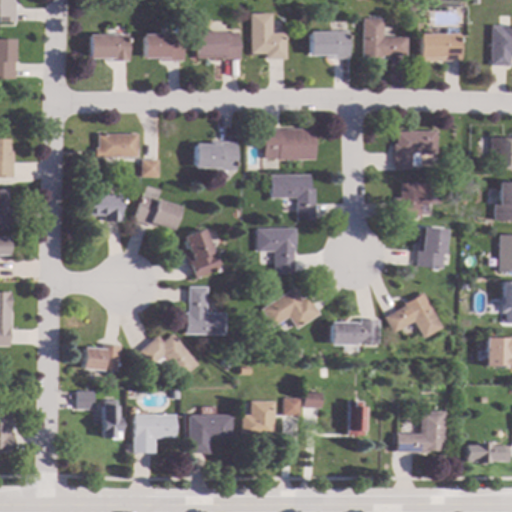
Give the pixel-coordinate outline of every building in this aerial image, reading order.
[(8,0),(8,1),(11,1),(10,22),(0,22),(0,0),(8,0)] [(269,33),(283,33),(283,59),(262,59),(262,53),(248,53),(247,13),(268,13),(269,33)] [(379,37),(403,37),(403,55),(379,55),(379,58),(360,58),(359,19),(379,19),(379,37)] [(499,27),(511,27),(511,56),(507,56),(507,65),(487,65),(486,26),(499,26),(499,27)] [(454,34),(457,34),(457,60),(416,61),(416,34),(439,33),(439,29),(454,28),(454,34)] [(235,59),(192,58),(192,32),(235,31),(235,59)] [(345,58),(322,58),(322,55),(306,55),(306,32),(345,32),(345,58)] [(178,60),(155,61),(155,57),(139,58),(139,34),(178,33),(178,60)] [(124,61),(100,61),(100,58),(84,58),(84,35),(124,35),(124,61)] [(10,79),(0,78),(0,38),(11,39),(10,79)] [(311,159),(274,160),(274,158),(259,158),(259,130),(310,129),(311,159)] [(433,153),(417,153),(417,166),(409,166),(409,169),(390,169),(390,144),(393,144),(393,132),(433,131),(433,153)] [(133,155),(92,157),(92,148),(94,147),(94,135),(132,134),(133,155)] [(511,169),(485,169),(486,135),(511,135),(511,169)] [(5,152),(10,152),(9,178),(0,177),(0,138),(5,139),(5,152)] [(233,142),(232,170),(189,167),(191,144),(207,145),(207,140),(233,142)] [(154,177),(137,177),(138,160),(140,160),(154,160),(154,177)] [(305,189),(310,189),(311,220),(292,220),(292,197),(266,197),(266,175),(305,174),(305,189)] [(511,220),(489,220),(490,203),(494,203),(494,180),(511,180),(511,220)] [(437,203),(424,204),(424,213),(418,214),(418,217),(393,218),(392,198),(398,197),(397,184),(436,182),(437,203)] [(2,202),(7,202),(7,209),(8,209),(8,226),(0,225),(0,189),(3,190),(2,202)] [(117,215),(120,215),(120,221),(102,221),(102,216),(83,215),(83,194),(117,195),(117,215)] [(176,207),(169,229),(153,224),(152,228),(130,220),(138,195),(176,207)] [(442,229),(440,267),(414,266),(417,227),(442,229)] [(292,248),(290,248),(290,273),(271,273),(271,251),(253,251),(252,229),(291,228),(292,248)] [(209,253),(210,252),(216,269),(191,278),(182,253),(185,252),(180,237),(200,229),(209,253)] [(511,234),(511,271),(495,271),(496,234),(511,234)] [(7,255),(0,254),(0,237),(8,238),(7,255)] [(511,322),(501,322),(501,313),(498,313),(498,280),(511,280),(511,322)] [(204,287),(203,313),(223,313),(222,335),(182,334),(182,312),(185,312),(186,286),(204,287)] [(298,299),(304,295),(316,314),(294,329),(285,316),(270,327),(258,309),(290,288),(298,299)] [(439,328),(421,338),(411,320),(391,332),(382,317),(403,305),(401,303),(419,292),(439,328)] [(376,320),(375,344),(351,343),(351,345),(326,344),(327,322),(356,324),(357,319),(376,320)] [(194,364),(178,378),(168,366),(162,371),(153,361),(147,366),(136,352),(155,336),(160,342),(169,334),(194,364)] [(511,354),(506,354),(501,366),(482,366),(482,336),(511,336),(511,354)] [(118,346),(116,358),(115,358),(113,373),(78,368),(81,347),(99,349),(100,344),(118,346)] [(230,364),(225,370),(218,363),(223,358),(230,364)] [(247,374),(237,374),(237,367),(247,366),(247,374)] [(90,392),(90,409),(73,409),(73,391),(90,392)] [(318,393),(317,408),(299,408),(299,392),(318,393)] [(295,415),(279,415),(279,399),(296,399),(295,415)] [(113,418),(116,418),(116,437),(98,438),(97,406),(101,406),(100,401),(113,401),(113,418)] [(268,436),(237,435),(237,415),(245,415),(246,401),(269,402),(268,436)] [(356,402),(356,407),(361,407),(360,435),(343,434),(345,401),(356,402)] [(0,411),(7,412),(6,434),(11,434),(10,452),(0,451),(0,411)] [(439,451),(392,452),(392,434),(416,433),(416,412),(439,412),(439,451)] [(170,438),(150,438),(150,452),(128,452),(129,415),(170,415),(170,438)] [(226,438),(205,438),(205,453),(184,453),(184,415),(226,415),(226,438)] [(486,446),(504,445),(504,462),(462,463),(461,446),(486,444),(486,446)]
